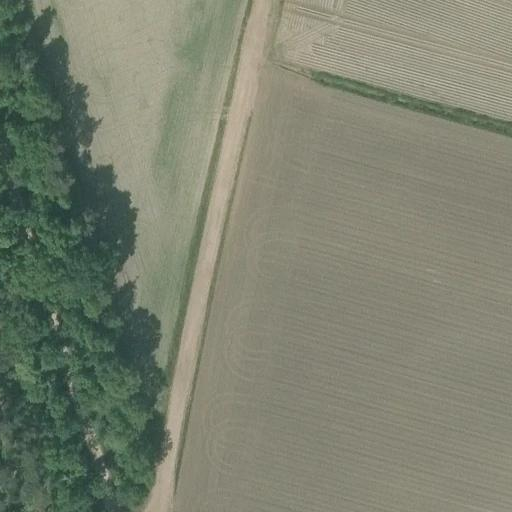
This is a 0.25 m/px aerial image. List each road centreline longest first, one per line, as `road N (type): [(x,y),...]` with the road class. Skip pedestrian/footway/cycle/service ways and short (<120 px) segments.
road 1 (track): [(273,0),(164,455),(143,511)]
road 2 (track): [(117,511),(0,98)]
